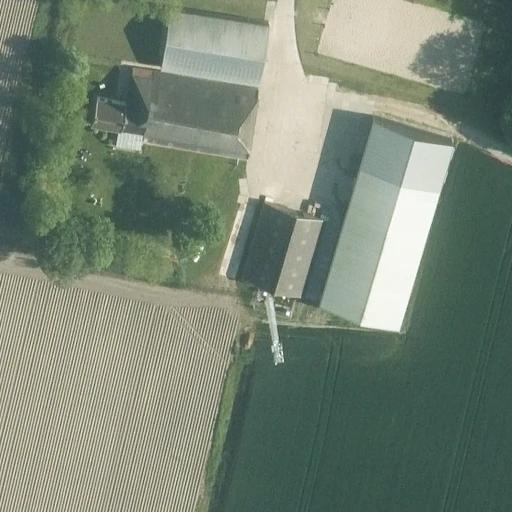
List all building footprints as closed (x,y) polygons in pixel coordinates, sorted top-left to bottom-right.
[(264,14),(265,5),(238,2),(237,11),(264,14)] [(170,6),(158,67),(258,82),(267,23),(170,6)] [(246,157),(257,88),(158,72),(131,67),(125,103),(95,97),(89,123),(119,128),(141,131),(139,139),(246,157)] [(451,139),(371,115),(316,300),(397,324),(451,139)] [(302,295),(325,218),(263,201),(241,277),(302,295)]
